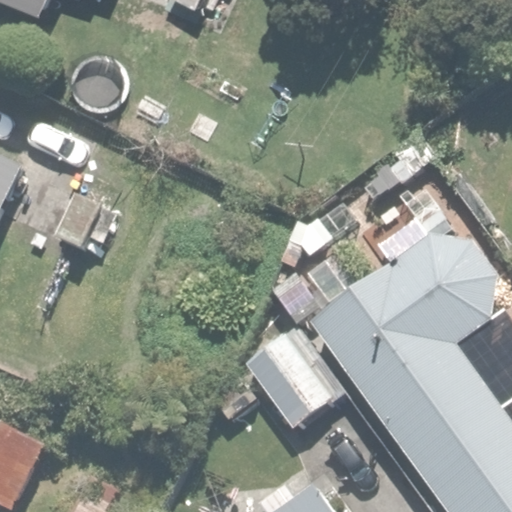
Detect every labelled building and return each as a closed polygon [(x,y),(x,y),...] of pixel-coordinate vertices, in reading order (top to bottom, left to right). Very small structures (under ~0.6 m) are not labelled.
[(30,0),(59,13),(65,0),(30,0)] [(42,172),(0,150),(0,239),(6,243),(42,172)] [(127,211),(75,192),(59,237),(88,248),(91,239),(114,247),(127,211)] [(450,511),(511,511),(511,406),(492,377),(466,340),(502,315),(510,277),(482,236),(435,238),(318,321),(450,511)] [(351,395),(300,323),(283,336),(274,323),(242,346),(253,363),(213,391),(235,421),(274,393),(301,430),(351,395)] [(0,501),(26,511),(57,431),(3,411),(0,419),(0,501)] [(347,511),(325,480),(278,511),(347,511)]
